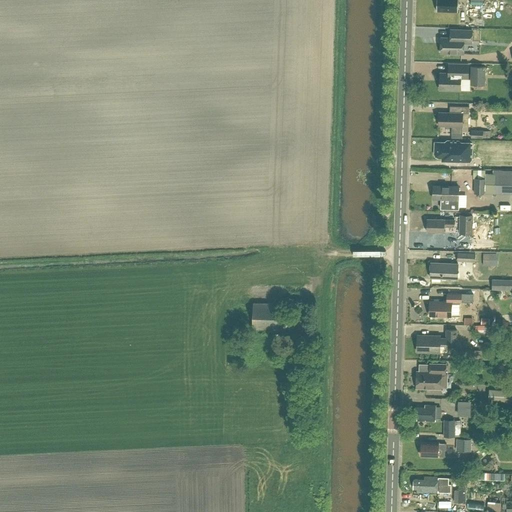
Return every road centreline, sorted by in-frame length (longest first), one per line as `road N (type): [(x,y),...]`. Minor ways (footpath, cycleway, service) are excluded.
road 1 (tertiary): [(390,511),(406,0)]
road 2 (unknown): [(308,511),(305,256),(313,245),(398,247)]
